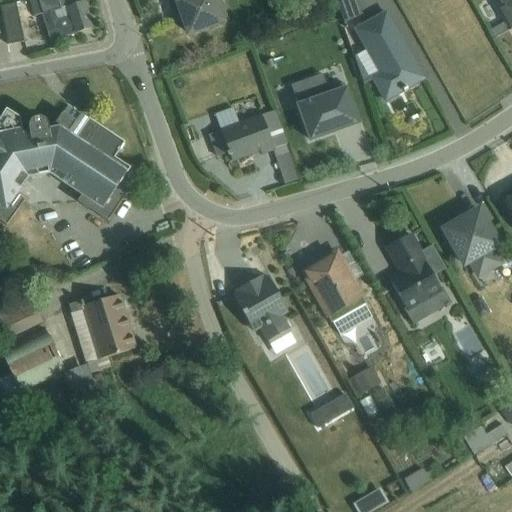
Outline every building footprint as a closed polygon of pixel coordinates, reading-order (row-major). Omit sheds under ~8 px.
[(57,0),(37,0),(50,43),(92,30),(84,3),(61,10),(57,0)] [(166,0),(175,24),(183,21),(188,35),(225,22),(224,20),(227,19),(220,0),(166,0)] [(504,5),(505,7),(500,10),(511,29),(511,0),(488,0),(489,1),(490,0),(499,0),(498,1),(501,7),(504,5)] [(8,43),(25,41),(21,4),(4,5),(8,43)] [(366,54),(360,58),(385,103),(402,93),(403,94),(407,92),(406,91),(423,81),(384,12),(352,31),(366,54)] [(321,77),(290,87),(309,142),(357,125),(343,85),(326,91),(321,77)] [(113,160),(123,145),(68,107),(50,132),(49,133),(47,126),(47,124),(44,121),(42,120),(39,119),(37,119),(34,120),(31,122),(30,123),(29,125),(28,128),(28,131),(29,137),(23,138),(19,120),(6,112),(0,121),(0,222),(6,227),(24,202),(16,197),(28,180),(49,176),(81,198),(78,203),(108,223),(134,184),(124,178),(129,171),(113,160)] [(287,147),(274,112),(238,124),(233,109),(214,116),(220,132),(209,137),(217,158),(228,154),(232,163),(259,153),(261,156),(273,152),(287,147)] [(287,147),(273,152),(284,186),(299,181),(287,147)] [(464,269),(468,267),(477,281),(504,266),(496,251),(499,250),(479,213),(466,220),(464,217),(455,222),(456,225),(444,231),(464,269)] [(409,236),(386,249),(400,273),(388,279),(406,310),(403,311),(412,327),(450,305),(441,289),(440,290),(432,277),(436,275),(424,253),(420,255),(409,236)] [(445,270),(432,248),(424,253),(436,275),(445,270)] [(339,258),(353,283),(366,275),(352,250),(339,258)] [(353,283),(339,258),(336,254),(301,273),(327,319),(331,325),(333,324),(340,337),(373,318),(353,283)] [(282,318),(288,315),(268,279),(264,281),(262,277),(235,293),(237,296),(233,299),(253,333),(260,329),(268,343),(290,331),(282,318)] [(135,351),(119,297),(84,307),(82,302),(69,306),(71,315),(70,316),(86,367),(63,374),(76,417),(100,408),(90,375),(110,369),(107,359),(135,351)] [(0,321),(3,327),(0,328),(0,343),(42,323),(30,298),(0,311),(0,321)] [(10,376),(0,380),(0,383),(7,399),(65,372),(48,337),(2,359),(10,376)] [(371,368),(353,379),(362,395),(380,384),(371,368)] [(360,399),(370,416),(381,410),(371,393),(360,399)] [(342,401),(329,414),(340,426),(354,412),(342,401)] [(511,406),(502,414),(511,428),(511,426),(511,406)] [(329,414),(323,420),(334,432),(340,426),(329,414)] [(480,429),(463,439),(473,456),(508,435),(503,427),(485,437),(480,429)] [(422,471),(405,482),(412,493),(429,483),(422,471)]
